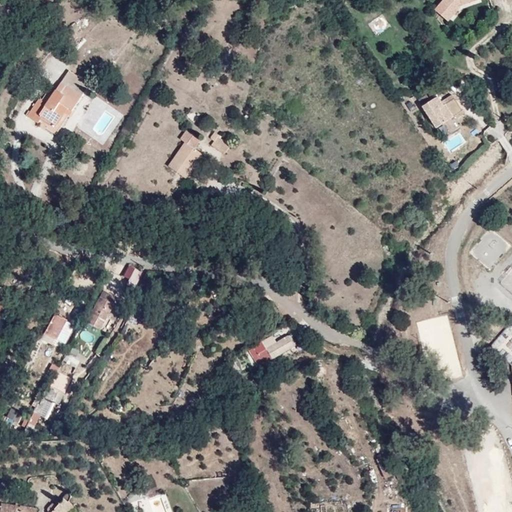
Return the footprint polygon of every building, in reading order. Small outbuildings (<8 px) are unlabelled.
[(456,13),(466,10),(462,0),(444,0),(428,18),(440,29),(456,13)] [(462,0),(466,10),(481,6),(479,0),(462,0)] [(500,4),(498,0),(484,0),(488,9),(500,4)] [(381,31),(386,22),(376,17),(372,26),(381,31)] [(60,42),(64,45),(69,39),(65,35),(60,42)] [(68,48),(64,45),(60,42),(49,55),(57,61),(68,48)] [(54,94),(42,117),(42,118),(36,114),(26,131),(37,137),(41,131),(54,138),(60,127),(65,119),(71,122),(79,107),(87,91),(63,78),(54,94)] [(452,117),(441,102),(434,107),(431,102),(422,107),(418,102),(410,107),(428,133),(452,117)] [(65,119),(60,127),(66,131),(71,122),(65,119)] [(193,158),(198,150),(183,139),(177,148),(182,151),(166,173),(183,186),(201,163),(193,158)] [(209,148),(213,151),(217,146),(218,145),(214,141),(209,148)] [(217,146),(213,151),(210,154),(223,164),(230,156),(217,146)] [(228,208),(213,202),(209,212),(224,218),(228,208)] [(128,266),(122,283),(133,287),(139,271),(128,266)] [(101,330),(118,298),(104,291),(87,323),(101,330)] [(56,339),(65,321),(54,315),(45,334),(56,339)] [(126,321),(137,325),(139,321),(129,316),(126,321)] [(126,321),(122,328),(133,334),(137,325),(126,321)] [(511,322),(490,344),(511,366),(511,364),(511,322)] [(278,344),(272,334),(259,344),(268,362),(296,347),(290,337),(278,344)] [(259,344),(252,349),(261,365),(268,362),(259,344)] [(66,354),(63,360),(75,367),(79,361),(66,354)] [(158,369),(163,362),(155,357),(150,364),(158,369)] [(71,375),(74,366),(61,362),(58,371),(71,375)] [(74,377),(83,379),(86,369),(77,366),(74,377)] [(43,389),(22,431),(28,434),(31,429),(36,431),(41,420),(44,421),(56,397),(43,389)] [(31,429),(28,434),(27,436),(36,441),(46,423),(44,421),(41,420),(36,431),(31,429)] [(53,505),(48,509),(47,511),(68,511),(75,506),(65,496),(55,507),(53,505)] [(0,511),(35,511),(35,510),(19,508),(18,511),(16,511),(3,511),(4,502),(0,501),(0,511)]
